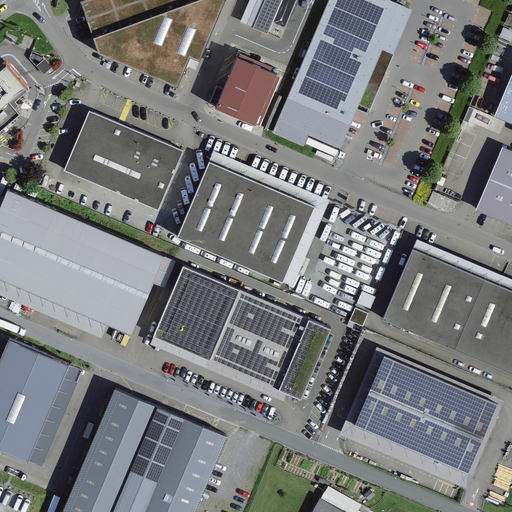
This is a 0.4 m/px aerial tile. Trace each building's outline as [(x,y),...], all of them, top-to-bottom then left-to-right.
[(82,0),(80,1),(99,53),(178,86),(190,56),(201,59),(225,0),(82,0)] [(253,0),(244,23),(263,31),(283,39),(299,0),(253,0)] [(400,7),(381,0),(330,0),(275,132),(304,144),(308,133),(339,146),(359,98),(372,104),(393,54),(382,49),(400,7)] [(277,73),(237,57),(215,107),(256,124),(277,73)] [(51,68),(45,60),(37,66),(44,74),(51,68)] [(6,66),(0,71),(0,131),(20,114),(15,108),(19,105),(15,101),(27,91),(6,66)] [(184,149),(94,111),(68,171),(158,209),(184,149)] [(511,149),(510,149),(483,211),(511,223),(511,149)] [(315,205),(209,160),(177,236),(283,281),(315,205)] [(165,255),(8,189),(0,206),(0,277),(131,333),(165,255)] [(511,289),(413,248),(382,318),(511,372),(511,289)] [(332,326),(184,264),(153,335),(281,389),(302,398),(332,326)] [(364,290),(360,301),(372,306),(376,294),(364,290)] [(365,325),(370,310),(357,305),(351,319),(365,325)] [(69,363),(9,337),(0,358),(0,446),(28,459),(69,363)] [(498,402),(384,354),(355,423),(469,471),(498,402)] [(193,511),(227,434),(115,387),(62,511),(193,511)] [(364,511),(366,509),(360,506),(364,499),(330,481),(312,511),(364,511)] [(362,503),(367,509),(374,503),(369,498),(362,503)]
